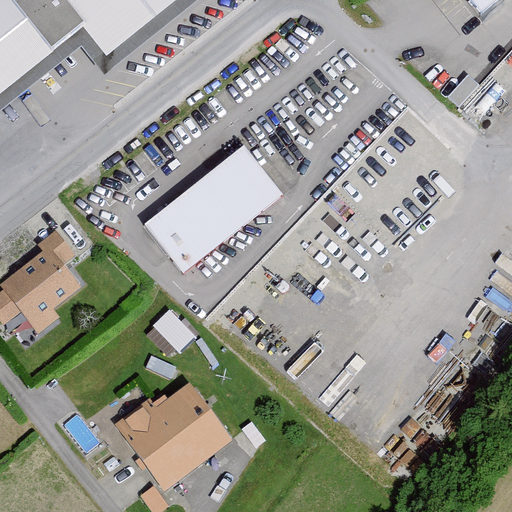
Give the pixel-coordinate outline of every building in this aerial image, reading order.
[(0,0),(0,93),(72,36),(106,79),(205,0),(0,0)] [(466,0),(477,12),(492,0),(466,0)] [(242,145),(141,225),(180,274),(281,194),(242,145)] [(38,250),(0,277),(0,293),(14,313),(30,334),(55,317),(48,308),(77,288),(60,265),(75,254),(55,227),(33,243),(38,250)] [(0,323),(14,313),(0,293),(0,323)] [(168,306),(145,332),(172,356),(195,331),(168,306)] [(144,398),(113,421),(161,486),(226,438),(186,385),(153,409),(144,398)] [(156,511),(166,506),(151,484),(137,494),(148,511),(156,511)]
